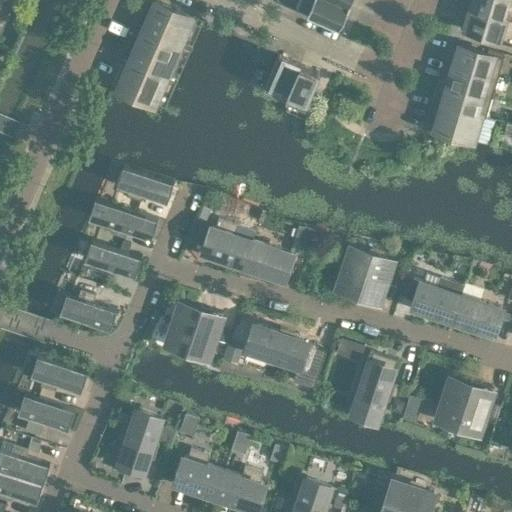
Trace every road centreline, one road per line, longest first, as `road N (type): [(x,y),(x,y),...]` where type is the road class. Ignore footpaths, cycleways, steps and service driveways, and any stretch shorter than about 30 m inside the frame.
road 1 (residential): [(157,261),(511,364)]
road 2 (residential): [(389,66),(225,0)]
road 3 (residential): [(43,144),(105,0)]
road 4 (residential): [(115,354),(64,472)]
road 5 (residential): [(0,316),(115,354)]
